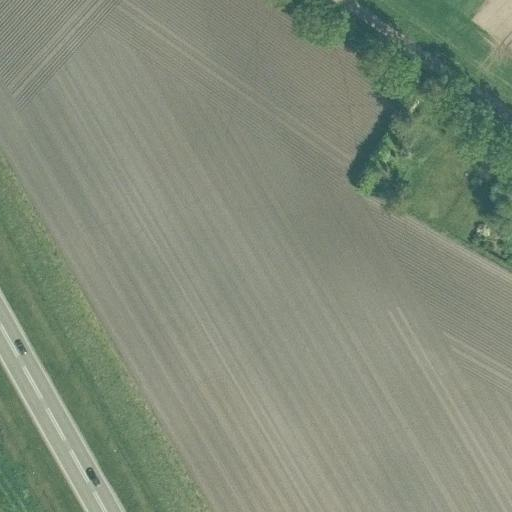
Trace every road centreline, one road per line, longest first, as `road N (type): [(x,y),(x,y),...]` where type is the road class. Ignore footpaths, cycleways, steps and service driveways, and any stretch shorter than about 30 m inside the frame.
road 1 (trunk): [(107,511),(0,320)]
road 2 (unclassified): [(511,118),(344,0)]
